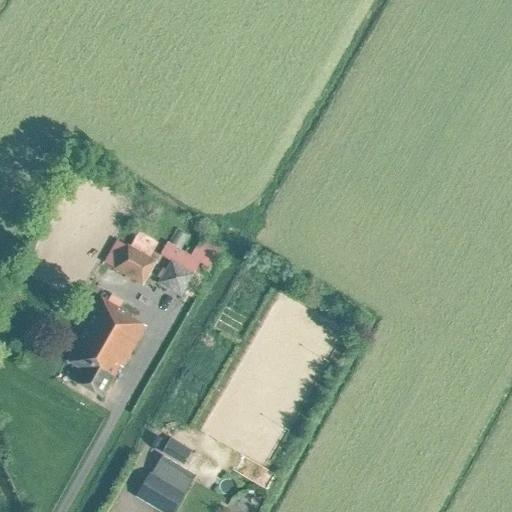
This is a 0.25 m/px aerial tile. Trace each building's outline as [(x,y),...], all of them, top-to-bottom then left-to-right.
[(142,285),(155,262),(127,246),(114,269),(142,285)] [(186,257),(165,246),(159,256),(170,262),(157,284),(181,298),(195,275),(193,274),(203,258),(190,250),(186,257)] [(122,368),(145,327),(131,318),(132,316),(101,298),(65,361),(81,370),(74,382),(101,398),(119,366),(122,368)] [(164,449),(186,461),(191,451),(170,439),(164,449)] [(174,511),(195,476),(162,456),(151,474),(150,473),(135,498),(159,511),(174,511)]
